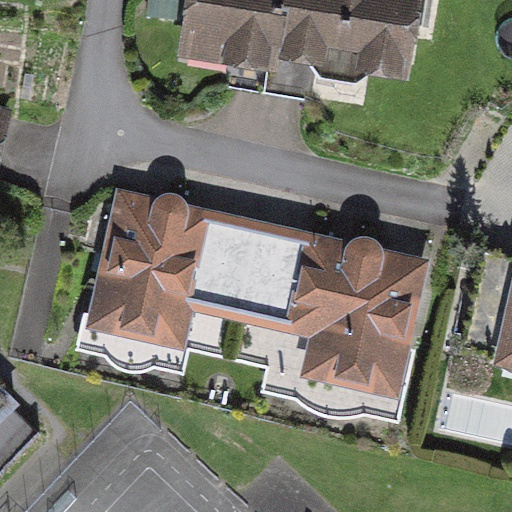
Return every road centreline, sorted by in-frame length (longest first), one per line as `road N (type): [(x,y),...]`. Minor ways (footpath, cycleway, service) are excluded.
road 1 (residential): [(511,228),(77,130)]
road 2 (residential): [(77,130),(99,0)]
